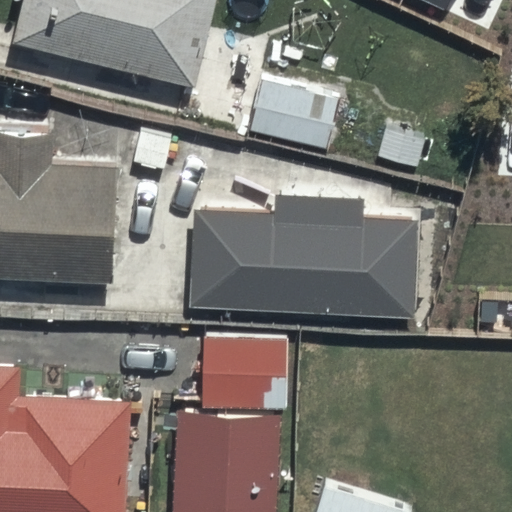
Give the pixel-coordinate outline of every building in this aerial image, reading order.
[(209,0),(16,0),(11,21),(193,67),(209,0)] [(449,0),(422,0),(445,10),(449,0)] [(337,92),(259,71),(247,123),(323,143),(337,92)] [(0,262),(111,266),(115,150),(50,147),(51,113),(0,111),(0,262)] [(273,197),(194,194),(189,291),(412,301),(417,204),(360,201),(361,183),(274,179),(273,197)] [(283,332),(197,330),(195,398),(281,400),(283,332)] [(19,350),(0,349),(0,511),(121,511),(129,384),(17,379),(19,350)] [(273,511),(277,404),(173,401),(170,511),(273,511)] [(406,511),(411,497),(322,468),(307,511),(406,511)]
